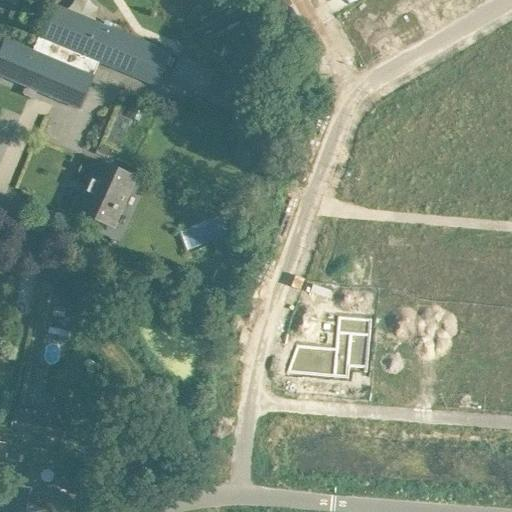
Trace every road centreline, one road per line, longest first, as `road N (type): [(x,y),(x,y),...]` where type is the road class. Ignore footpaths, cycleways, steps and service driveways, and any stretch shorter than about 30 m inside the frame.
road 1 (track): [(238,494),(212,478),(83,296),(41,257)]
road 2 (unclassified): [(248,401),(511,422)]
road 3 (unclassified): [(456,511),(238,494)]
road 4 (residential): [(248,401),(256,346),(309,201)]
road 5 (unclassified): [(309,201),(511,226)]
road 6 (residential): [(507,0),(343,90)]
